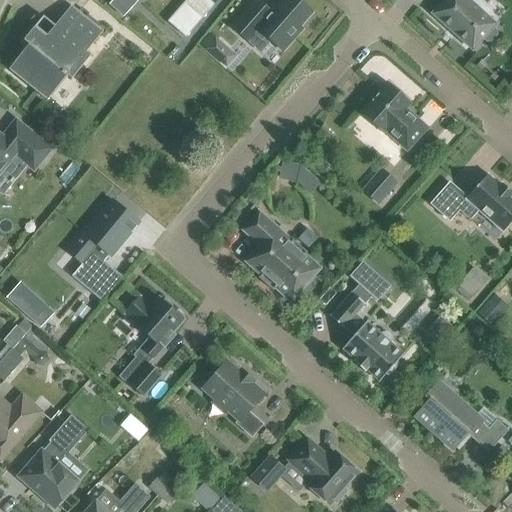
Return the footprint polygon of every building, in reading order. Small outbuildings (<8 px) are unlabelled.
[(258,0),(234,28),(248,40),(262,52),(272,41),(283,51),(302,29),(300,27),(312,12),(300,1),(297,5),(290,0),(283,0),(277,7),(275,4),(270,10),(258,0)] [(487,42),(491,41),(497,35),(497,30),(494,27),(496,24),(469,0),(444,0),(432,13),(473,50),(483,38),(487,42)] [(29,45),(9,70),(48,101),(68,75),(72,79),(84,64),(92,55),(87,51),(104,31),(72,5),(48,35),(36,26),(24,41),(29,45)] [(210,33),(199,46),(211,56),(222,43),(210,33)] [(389,83),(361,114),(384,133),(386,131),(407,150),(427,128),(405,109),(411,102),(389,83)] [(52,149),(22,124),(8,142),(0,134),(0,172),(15,154),(25,162),(31,154),(41,162),(52,149)] [(296,179),(309,191),(319,179),(299,163),(296,179)] [(378,186),(371,180),(362,190),(379,205),(399,183),(389,174),(378,186)] [(467,198),(460,191),(441,213),(450,221),(460,210),(470,219),(479,210),(503,231),(511,221),(511,196),(511,195),(511,192),(503,184),(501,186),(488,175),(467,198)] [(82,264),(72,276),(102,301),(123,276),(105,261),(110,255),(111,256),(131,232),(132,233),(133,232),(132,231),(136,226),(137,227),(138,226),(137,226),(140,222),(113,200),(99,217),(97,216),(83,233),(98,245),(82,264)] [(244,230),(261,245),(246,262),(291,301),(320,268),(305,255),(308,252),(293,239),(290,242),(276,230),(278,228),(260,212),(244,230)] [(0,247),(0,266),(1,267),(14,252),(3,243),(0,247)] [(352,292),(331,317),(344,328),(354,336),(343,349),(356,360),(354,362),(365,372),(367,370),(380,382),(387,374),(389,376),(400,364),(398,362),(404,355),(390,342),(391,339),(391,336),(389,334),(387,332),(384,332),(381,334),(367,322),(366,322),(357,314),(365,304),(372,297),(377,301),(390,286),(361,261),(348,275),(359,285),(352,292)] [(474,297),(489,279),(473,266),(458,284),(474,297)] [(7,298),(40,327),(54,311),(21,282),(7,298)] [(136,324),(135,325),(152,340),(144,350),(153,359),(174,336),(172,334),(185,319),(173,309),(173,305),(167,300),(163,300),(160,297),(151,307),(139,296),(124,313),(136,324)] [(83,304),(75,313),(83,319),(91,310),(83,304)] [(16,326),(3,341),(12,349),(31,328),(32,327),(23,320),(17,327),(16,326)] [(12,349),(20,356),(25,351),(33,358),(36,365),(43,366),(49,360),(47,353),(49,350),(34,337),(32,336),(36,332),(31,328),(12,349)] [(0,363),(0,378),(4,381),(23,358),(20,356),(12,349),(0,363)] [(227,361),(203,388),(215,399),(213,402),(226,413),(228,411),(239,420),(237,423),(252,436),(263,424),(249,412),(264,394),(252,383),(254,381),(242,370),(239,372),(227,361)] [(130,384),(144,397),(163,375),(149,363),(130,384)] [(484,421),(439,382),(426,397),(430,400),(415,416),(453,450),(468,434),(489,452),(509,430),(497,420),(489,429),(482,423),(484,421)] [(68,405),(74,411),(85,400),(81,397),(85,393),(83,390),(68,405)] [(0,460),(41,413),(50,421),(59,412),(41,396),(35,404),(22,393),(11,406),(0,396),(0,460)] [(137,440),(148,429),(131,413),(120,424),(137,440)] [(31,462),(18,477),(31,489),(35,485),(44,494),(58,506),(71,492),(80,481),(76,478),(58,462),(65,455),(66,456),(89,430),(71,414),(49,440),(51,443),(44,451),(42,449),(31,462)] [(289,460),(310,480),(307,484),(330,504),(333,500),(336,503),(347,491),(344,488),(358,472),(335,452),(330,458),(308,439),(289,460)] [(271,456),(252,477),(267,491),(286,469),(271,456)] [(149,487),(158,496),(166,486),(157,478),(149,487)] [(204,483),(192,496),(201,504),(213,491),(204,483)] [(87,511),(86,511),(137,511),(151,497),(138,486),(122,504),(106,490),(96,501),(87,511)] [(158,496),(168,504),(176,494),(166,486),(158,496)] [(224,497),(212,511),(213,511),(234,511),(237,508),(224,497)]
